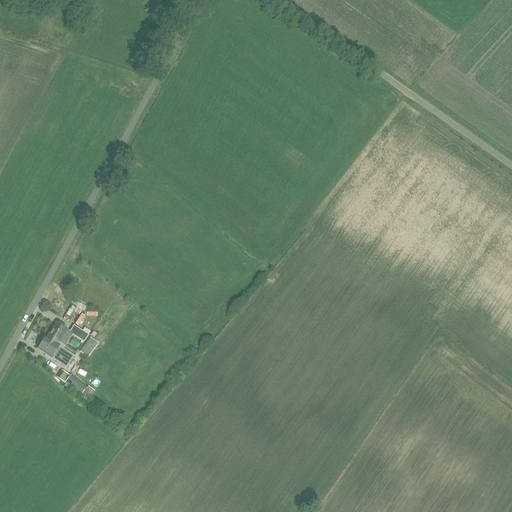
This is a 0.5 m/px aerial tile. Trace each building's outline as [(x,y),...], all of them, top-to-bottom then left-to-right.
[(81,303),(78,308),(86,312),(89,307),(81,303)] [(56,345),(58,342),(65,346),(73,334),(66,330),(67,329),(57,323),(46,339),(56,345)] [(81,331),(76,338),(83,343),(88,335),(82,332),(81,331)] [(56,345),(46,339),(45,338),(38,350),(52,359),(52,358),(66,368),(73,356),(56,345)] [(79,352),(87,358),(98,344),(90,338),(79,352)] [(64,383),(80,396),(87,388),(71,375),(64,383)] [(83,396),(89,401),(96,393),(91,388),(83,396)]
